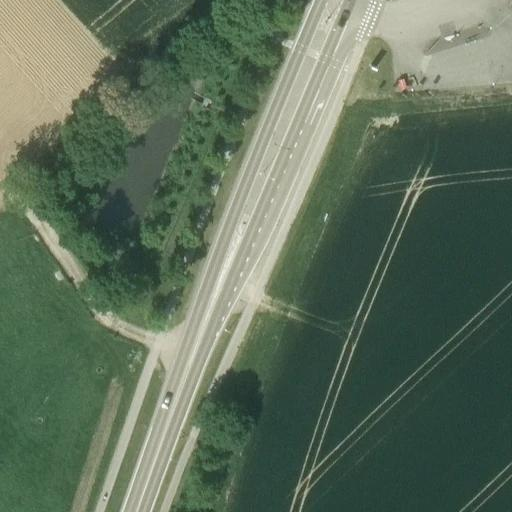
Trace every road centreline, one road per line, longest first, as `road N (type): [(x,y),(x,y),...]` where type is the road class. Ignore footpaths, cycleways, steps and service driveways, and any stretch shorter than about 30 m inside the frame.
road 1 (secondary): [(219,281),(248,236),(347,0)]
road 2 (secondary): [(319,0),(229,226),(219,281)]
road 3 (secondary): [(136,511),(219,281)]
